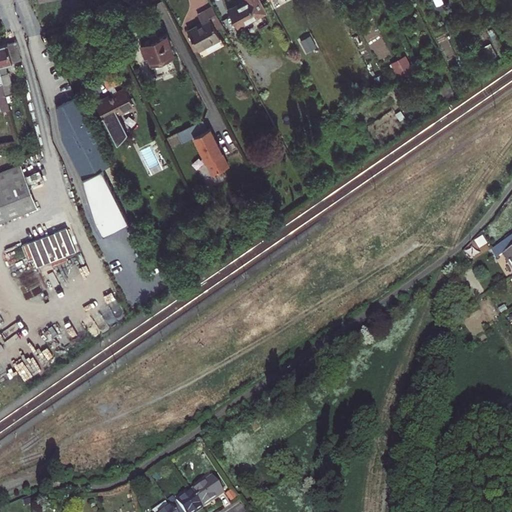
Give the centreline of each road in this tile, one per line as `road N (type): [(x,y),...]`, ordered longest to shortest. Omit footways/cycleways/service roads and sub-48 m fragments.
road 1 (track): [(0,490),(47,464),(76,435),(186,384),(416,245),(456,248)]
road 2 (unknown): [(0,237),(9,227),(59,214),(90,250),(91,268),(88,290),(38,311),(0,277)]
